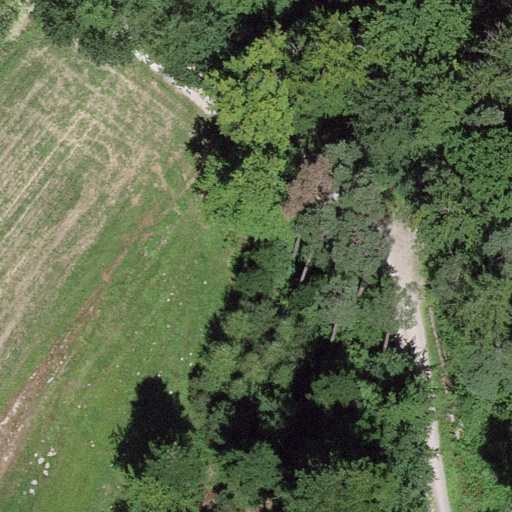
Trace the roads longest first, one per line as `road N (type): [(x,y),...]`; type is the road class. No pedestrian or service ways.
road 1 (track): [(87,0),(357,217),(413,299),(435,511)]
road 2 (track): [(413,299),(422,139),(455,0)]
